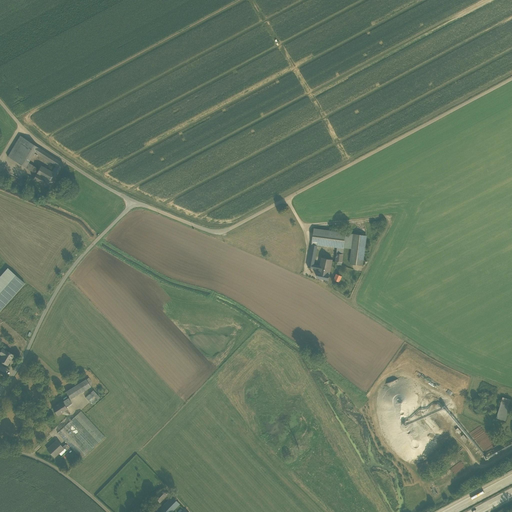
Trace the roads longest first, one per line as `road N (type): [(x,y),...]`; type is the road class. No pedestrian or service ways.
road 1 (unclassified): [(134,202),(200,229),(234,226),(511,78)]
road 2 (track): [(511,390),(440,360),(351,304),(390,217),(303,227),(286,198)]
road 3 (unclassified): [(0,392),(76,262),(134,202)]
road 4 (unclassified): [(0,101),(45,147),(134,202)]
road 5 (unclassified): [(0,448),(53,466),(107,511)]
